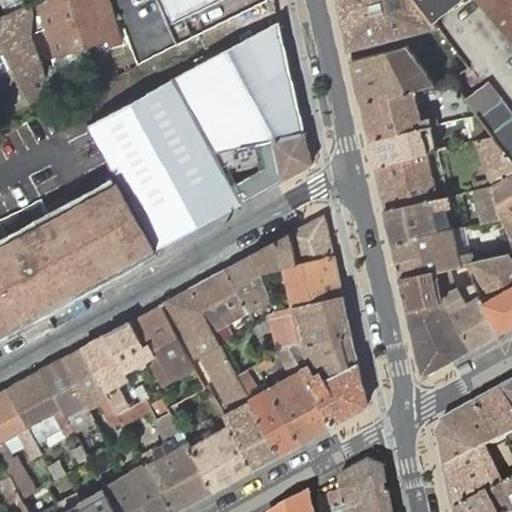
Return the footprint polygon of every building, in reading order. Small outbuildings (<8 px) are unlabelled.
[(0,0),(8,15),(32,4),(29,0),(0,0)] [(45,0),(41,3),(57,56),(109,40),(110,45),(121,42),(117,30),(107,33),(96,0),(45,0)] [(96,0),(107,33),(117,30),(108,0),(96,0)] [(161,0),(174,24),(224,0),(161,0)] [(337,0),(349,50),(362,46),(382,41),(390,39),(437,26),(432,20),(417,0),(337,0)] [(417,0),(432,20),(467,0),(417,0)] [(511,0),(474,0),(511,43),(511,0)] [(8,15),(0,18),(0,101),(5,112),(50,91),(43,62),(32,39),(33,8),(32,4),(8,15)] [(306,132),(280,22),(175,78),(216,153),(306,132)] [(361,102),(415,90),(435,85),(407,47),(394,50),(384,52),(365,57),(352,60),(361,102)] [(156,251),(244,203),(227,171),(216,153),(175,78),(88,126),(118,180),(156,251)] [(511,160),(511,115),(487,83),(466,99),(478,116),(494,137),(511,160)] [(422,129),(437,125),(434,113),(421,116),(415,90),(361,102),(370,141),(422,129)] [(375,166),(447,148),(445,137),(425,142),(422,129),(370,141),(375,166)] [(306,132),(216,153),(227,171),(261,164),(266,191),(311,166),(313,164),(306,132)] [(494,186),(511,175),(511,160),(494,137),(478,141),(494,186)] [(449,155),(447,148),(375,166),(385,211),(449,197),(447,187),(437,189),(431,163),(440,161),(440,158),(449,155)] [(437,189),(447,187),(440,161),(431,163),(437,189)] [(511,240),(511,175),(494,186),(493,186),(501,219),(511,240)] [(118,180),(0,244),(0,335),(68,299),(156,251),(118,180)] [(501,219),(493,186),(477,191),(484,223),(501,219)] [(393,243),(439,232),(438,227),(435,211),(452,207),(451,202),(450,197),(449,197),(385,211),(393,243)] [(325,215),(290,234),(297,265),(334,256),(325,215)] [(473,263),(478,261),(476,249),(460,253),(454,229),(449,230),(439,232),(393,243),(400,278),(436,271),(440,270),(461,265),(466,264),(473,263)] [(290,234),(253,255),(260,273),(297,265),(290,234)] [(506,255),(509,254),(511,253),(511,240),(503,245),(506,255)] [(500,333),(511,326),(511,259),(509,254),(506,255),(478,261),(473,263),(475,268),(490,293),(481,298),(500,333)] [(253,255),(226,270),(249,313),(262,306),(270,301),(264,284),(260,273),(253,255)] [(297,265),(260,273),(264,284),(282,280),(281,276),(290,274),(296,300),(277,304),(279,311),(343,296),(334,256),(297,265)] [(472,281),(481,298),(490,293),(475,268),(471,270),(472,273),(472,281)] [(226,270),(190,289),(220,342),(232,336),(226,325),(249,313),(226,270)] [(436,271),(400,278),(408,310),(439,303),(444,302),(443,299),(440,287),(438,279),(436,271)] [(444,302),(471,349),(500,333),(481,298),(472,281),(455,285),(441,291),(443,299),(444,302)] [(190,289),(168,302),(198,358),(202,356),(232,409),(244,402),(250,399),(238,375),(220,342),(190,289)] [(278,352),(287,347),(289,347),(298,345),(351,333),(343,296),(279,311),(274,312),(267,316),(264,318),(255,323),(263,337),(272,331),(278,352)] [(270,301),(262,306),(267,316),(274,312),(272,305),(270,301)] [(425,375),(471,349),(444,302),(439,303),(408,310),(422,374),(425,375)] [(161,305),(132,321),(144,345),(150,342),(156,354),(155,354),(150,357),(151,358),(151,366),(157,377),(143,385),(149,396),(196,371),(187,354),(161,305)] [(132,321),(106,335),(125,371),(150,357),(155,354),(156,354),(150,342),(144,345),(132,321)] [(358,364),(351,333),(298,345),(303,353),(309,350),(322,371),(326,379),(358,364)] [(106,335),(82,348),(109,397),(118,414),(130,408),(117,384),(129,378),(125,371),(106,335)] [(303,371),(289,347),(287,347),(278,352),(292,377),(303,371)] [(82,348),(61,360),(88,408),(101,401),(109,397),(82,348)] [(273,363),(270,357),(257,365),(259,370),(273,363)] [(61,360),(42,370),(74,430),(75,432),(86,426),(101,452),(108,448),(110,447),(107,442),(95,420),(88,408),(61,360)] [(368,405),(358,364),(326,379),(322,371),(313,376),(309,369),(304,372),(312,387),(333,426),(367,407),(368,405)] [(257,365),(248,369),(251,375),(259,370),(257,365)] [(252,402),(279,455),(300,444),(270,389),(267,385),(258,389),(251,375),(248,369),(238,375),(250,399),(252,402)] [(42,370),(8,389),(38,446),(48,441),(46,437),(63,428),(66,434),(74,430),(42,370)] [(270,389),(300,444),(333,426),(312,387),(304,372),(303,371),(292,377),(270,389)] [(511,383),(499,391),(511,410),(511,383)] [(143,385),(135,389),(142,402),(146,400),(147,400),(149,396),(143,385)] [(0,393),(0,459),(0,460),(17,492),(21,498),(35,491),(16,456),(12,459),(3,441),(19,433),(28,451),(38,446),(8,389),(0,393)] [(511,410),(499,391),(474,405),(496,443),(507,438),(511,447),(511,410)] [(108,413),(115,426),(122,422),(118,414),(109,397),(101,401),(108,413)] [(196,409),(190,398),(170,408),(171,411),(176,420),(196,409)] [(130,408),(118,414),(122,422),(123,424),(152,409),(147,401),(147,400),(146,400),(142,402),(130,408)] [(101,401),(88,408),(95,420),(108,413),(101,401)] [(230,426),(253,470),(279,455),(252,402),(246,406),(225,417),(230,426)] [(436,436),(444,468),(487,448),(496,443),(474,405),(442,423),(436,436)] [(170,442),(142,458),(146,466),(170,511),(177,511),(214,492),(191,448),(176,420),(171,411),(157,418),(170,442)] [(114,426),(121,440),(130,436),(123,424),(122,422),(115,426),(114,426)] [(214,492),(253,470),(230,426),(220,432),(191,448),(214,492)] [(112,445),(110,447),(108,448),(113,456),(117,454),(112,445)] [(42,453),(38,446),(28,451),(32,458),(42,453)] [(487,448),(444,468),(453,511),(455,511),(505,485),(487,448)] [(63,474),(56,453),(34,460),(41,481),(63,474)] [(76,469),(88,462),(85,457),(73,464),(76,469)] [(17,492),(0,460),(0,459),(0,490),(4,499),(5,498),(17,492)] [(333,511),(392,511),(382,469),(369,463),(338,480),(341,492),(330,495),(333,511)] [(143,511),(170,511),(146,466),(125,478),(143,511)] [(51,481),(57,497),(73,491),(68,475),(51,481)] [(143,511),(125,478),(103,489),(115,511),(143,511)] [(511,481),(505,485),(455,511),(511,511),(511,507),(509,501),(511,499),(511,481)] [(115,511),(103,489),(62,511),(115,511)] [(28,511),(21,498),(17,492),(5,498),(7,502),(15,511),(28,511)] [(313,511),(310,496),(281,511),(313,511)]
